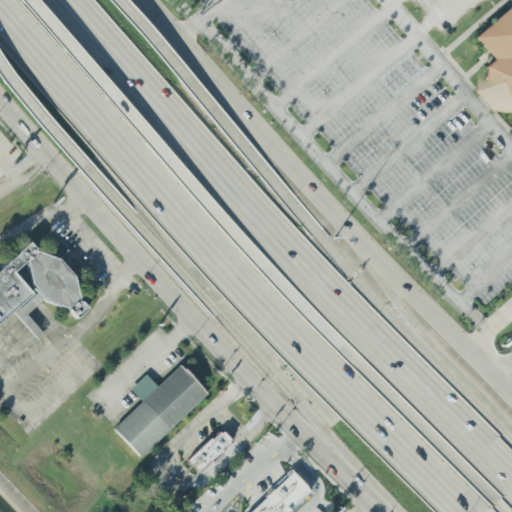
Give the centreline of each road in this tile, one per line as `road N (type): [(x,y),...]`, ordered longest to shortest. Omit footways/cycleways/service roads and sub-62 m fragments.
road 1 (motorway): [(0,17),(150,198),(460,511)]
road 2 (motorway): [(511,474),(66,0)]
road 3 (primary): [(0,101),(120,239),(384,511)]
road 4 (primary): [(511,395),(343,225),(142,0)]
road 5 (motorway): [(511,439),(357,284),(183,78)]
road 6 (motorway): [(29,0),(349,357)]
road 7 (motorway): [(82,167),(391,511)]
road 8 (motorway): [(349,357),(502,511)]
road 9 (motorway): [(0,68),(82,167)]
